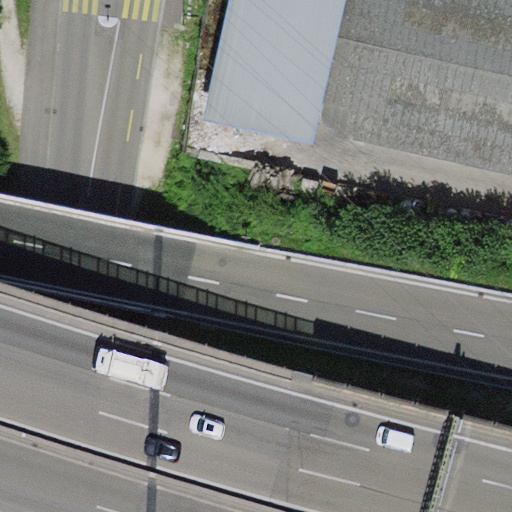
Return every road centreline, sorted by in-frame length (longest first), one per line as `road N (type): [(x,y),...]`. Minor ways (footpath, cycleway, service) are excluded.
road 1 (motorway): [(511,506),(0,360)]
road 2 (motorway): [(511,338),(0,236)]
road 3 (secondary): [(106,0),(56,511)]
